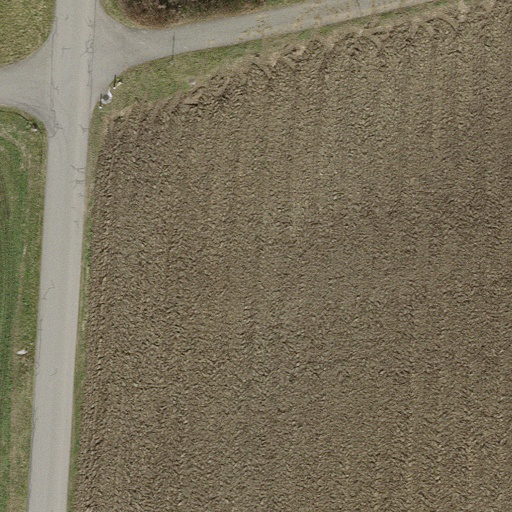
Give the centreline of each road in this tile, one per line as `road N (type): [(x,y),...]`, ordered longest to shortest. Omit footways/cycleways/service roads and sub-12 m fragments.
road 1 (tertiary): [(48,511),(77,0)]
road 2 (track): [(0,87),(400,0)]
